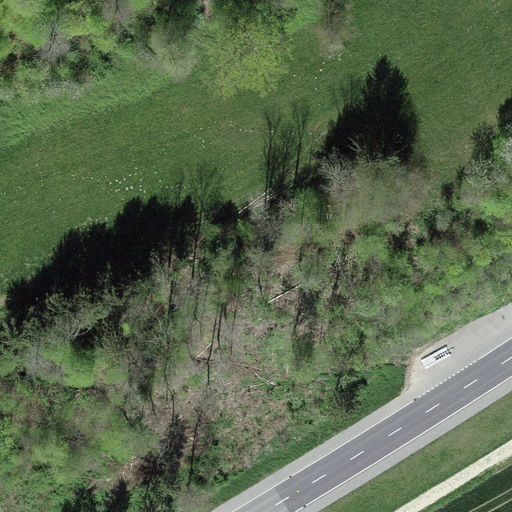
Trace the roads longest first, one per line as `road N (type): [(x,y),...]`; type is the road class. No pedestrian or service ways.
road 1 (primary): [(263,511),(511,356)]
road 2 (track): [(511,446),(406,511)]
